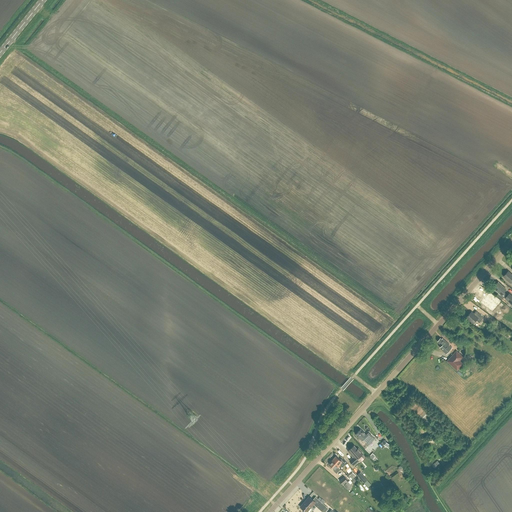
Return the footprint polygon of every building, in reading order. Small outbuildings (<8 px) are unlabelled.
[(502,300),(507,294),(504,292),(506,289),(498,282),(493,288),(499,293),(497,295),(502,300)] [(496,297),(494,300),(488,295),(482,301),(491,310),(497,303),(498,305),(501,301),(496,297)] [(476,315),(471,311),(466,317),(473,323),(476,320),(479,322),(484,317),(478,313),(476,315)] [(442,339),(440,338),(438,341),(442,345),(440,347),(446,353),(452,347),(449,345),(450,344),(443,338),(442,339)] [(457,370),(463,363),(460,360),(463,356),(456,350),(447,361),(457,370)] [(424,421),(431,413),(415,399),(408,406),(424,421)] [(367,435),(361,429),(356,434),(363,440),(364,439),(367,442),(373,436),(369,433),(367,435)] [(382,442),(388,448),(391,445),(384,439),(382,442)] [(357,449),(354,445),(349,450),(349,451),(354,457),(350,460),(354,465),(358,461),(356,460),(363,453),(359,448),(357,449)] [(338,466),(340,464),(343,467),(345,465),(342,462),(336,456),(332,460),(338,466)] [(337,467),(338,466),(332,460),(329,464),(335,469),(334,470),(337,473),(340,470),(337,467)] [(437,460),(432,465),(435,469),(441,464),(437,460)] [(346,475),(351,480),(354,477),(356,475),(352,470),(346,475)] [(348,489),(352,486),(348,481),(344,485),(348,489)] [(322,511),(325,511),(328,508),(315,497),(312,500),(309,497),(300,506),(306,511),(313,504),(322,511)]
